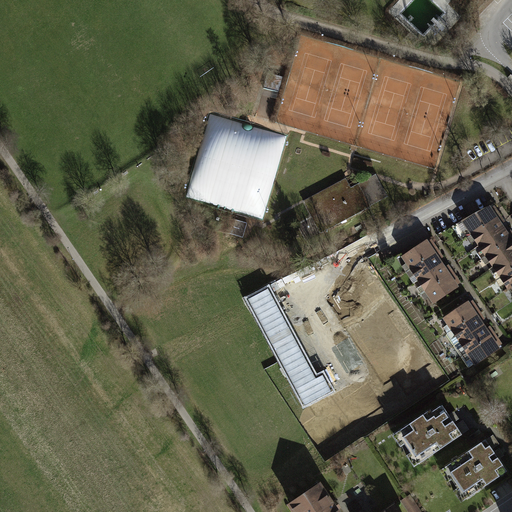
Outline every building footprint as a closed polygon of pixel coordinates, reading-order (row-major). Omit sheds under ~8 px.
[(345,178),(301,201),(317,231),(385,196),(374,174),(349,187),(345,178)] [(488,205),(463,222),(507,287),(511,283),(511,240),(509,236),(495,216),(492,212),(488,205)] [(236,234),(245,235),(248,222),(238,221),(236,234)] [(426,239),(402,255),(433,302),(458,285),(451,275),(447,270),(434,250),(429,243),(426,239)] [(317,374),(270,285),(245,298),(304,407),(335,391),(324,370),(317,374)] [(467,300),(443,317),(474,363),(499,347),(495,341),(487,329),(478,316),(473,309),(467,300)] [(447,419),(440,407),(391,439),(398,450),(403,447),(409,456),(404,459),(411,469),(458,439),(450,425),(440,431),(437,426),(447,419)] [(493,457),(483,443),(442,469),(463,501),(504,474),(496,462),(489,467),(486,462),(493,457)] [(330,511),(316,489),(284,509),(285,511),(330,511)] [(418,511),(411,501),(403,506),(406,511),(418,511)]
